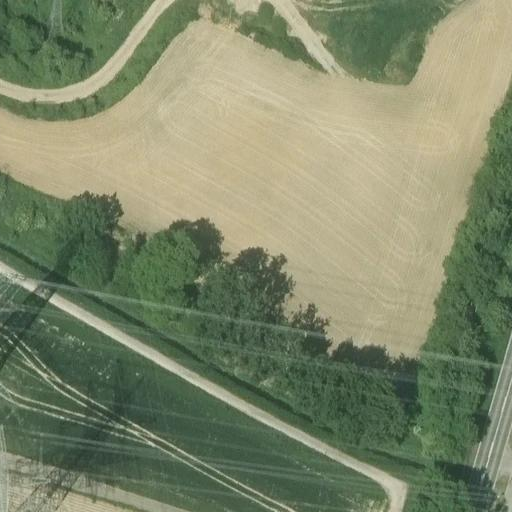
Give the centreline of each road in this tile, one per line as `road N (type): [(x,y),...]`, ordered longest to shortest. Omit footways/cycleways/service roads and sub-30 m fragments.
road 1 (track): [(0,270),(384,484),(394,511)]
road 2 (track): [(147,511),(0,464)]
road 3 (primary): [(474,511),(511,379)]
